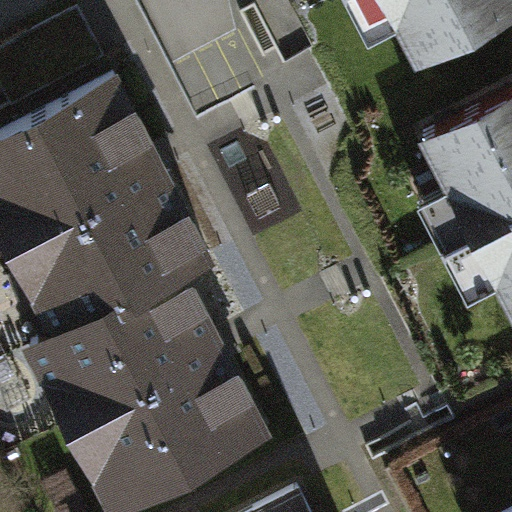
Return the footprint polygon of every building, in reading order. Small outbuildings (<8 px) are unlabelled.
[(511,0),(390,0),(418,53),(511,3),(511,0)] [(106,52),(80,3),(0,43),(0,79),(11,101),(106,52)] [(113,69),(0,127),(0,148),(14,176),(0,183),(0,210),(37,282),(62,269),(83,309),(85,312),(181,262),(207,249),(113,69)] [(511,83),(424,129),(511,298),(511,83)] [(85,312),(83,309),(57,323),(76,359),(50,373),(96,461),(122,448),(140,483),(263,419),(181,262),(85,312)] [(313,511),(297,481),(237,511),(313,511)]
